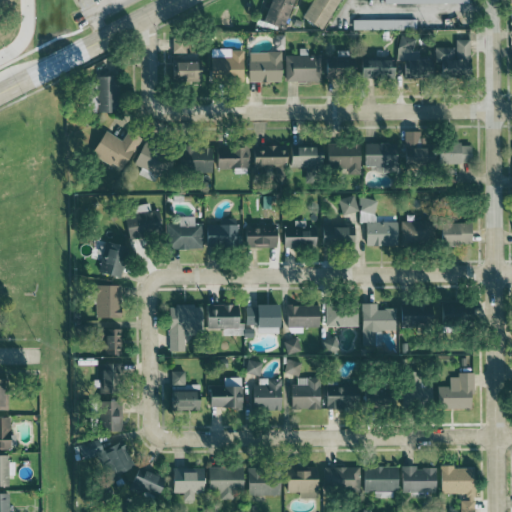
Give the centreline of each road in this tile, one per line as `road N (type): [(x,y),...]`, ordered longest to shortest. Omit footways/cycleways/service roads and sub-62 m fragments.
road 1 (residential): [(496,511),(492,0)]
road 2 (residential): [(149,18),(147,95),(165,113),(511,108)]
road 3 (residential): [(147,355),(147,425),(165,439),(511,435)]
road 4 (residential): [(147,355),(148,289),(165,274),(511,270)]
road 5 (secondary): [(179,0),(0,93)]
